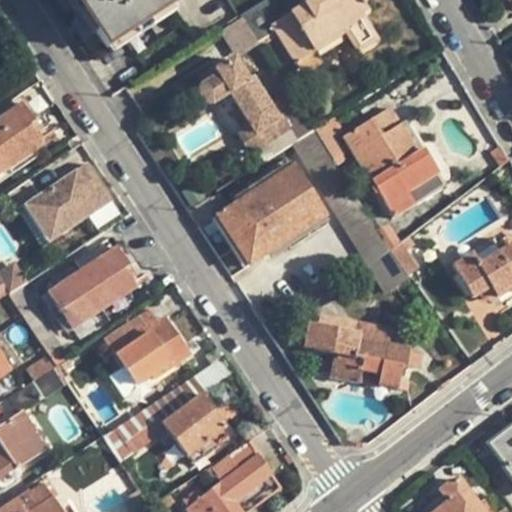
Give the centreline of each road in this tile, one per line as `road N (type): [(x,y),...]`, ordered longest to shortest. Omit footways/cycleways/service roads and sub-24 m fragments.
road 1 (residential): [(349,499),(20,0)]
road 2 (residential): [(349,499),(511,372)]
road 3 (residential): [(441,0),(511,119)]
